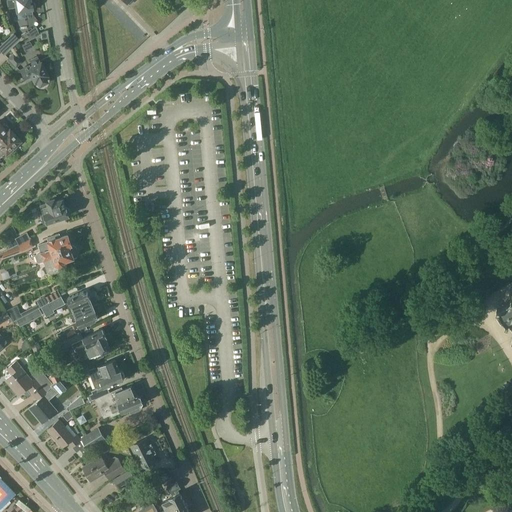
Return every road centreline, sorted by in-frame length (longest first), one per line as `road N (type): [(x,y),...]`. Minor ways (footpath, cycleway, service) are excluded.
road 1 (secondary): [(289,511),(244,37)]
road 2 (residential): [(204,511),(132,346),(82,198)]
road 3 (track): [(432,511),(441,438),(431,349),(478,312)]
road 4 (secondary): [(31,176),(82,137),(133,81)]
road 5 (secondary): [(133,81),(181,47),(244,37)]
